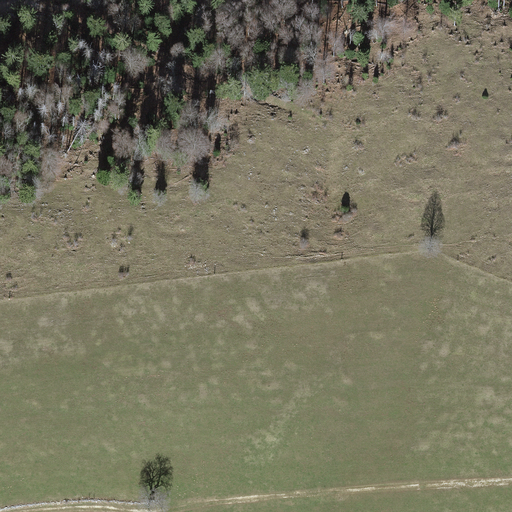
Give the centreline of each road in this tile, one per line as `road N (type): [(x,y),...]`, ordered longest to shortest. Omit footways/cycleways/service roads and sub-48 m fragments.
road 1 (track): [(511,478),(163,511)]
road 2 (track): [(273,100),(35,0)]
